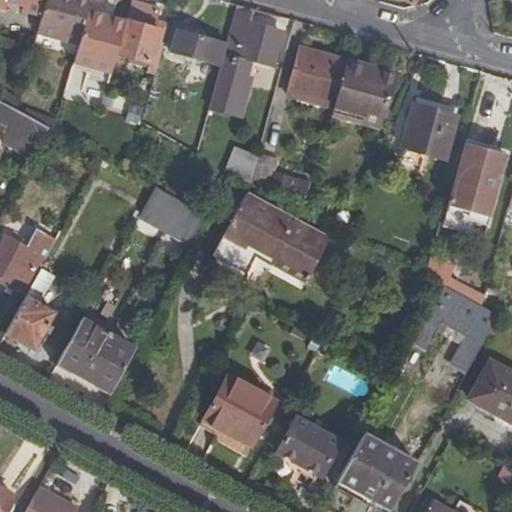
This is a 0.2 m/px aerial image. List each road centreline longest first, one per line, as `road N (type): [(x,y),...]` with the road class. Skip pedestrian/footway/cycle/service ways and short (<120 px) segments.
road 1 (residential): [(0,386),(230,511)]
road 2 (tertiary): [(422,37),(289,0)]
